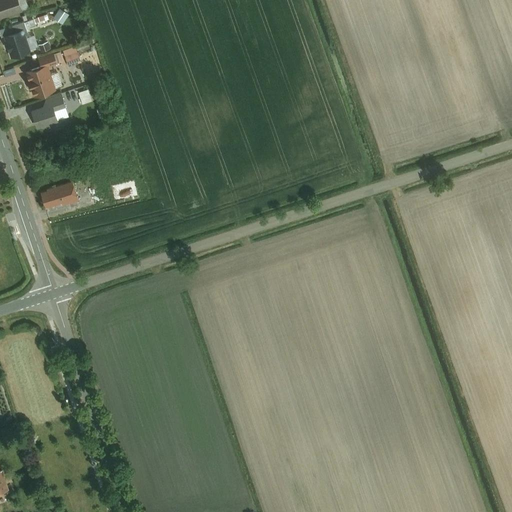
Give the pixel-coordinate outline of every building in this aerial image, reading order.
[(24,8),(21,0),(0,0),(0,14),(0,16),(24,8)] [(64,22),(70,12),(61,6),(54,16),(64,22)] [(33,48),(25,26),(4,33),(12,55),(33,48)] [(44,50),(51,46),(48,40),(40,44),(44,50)] [(58,61),(54,50),(38,56),(41,65),(26,70),(35,95),(57,88),(49,64),(58,61)] [(90,88),(80,91),(83,102),(93,99),(90,88)] [(63,91),(47,97),(45,104),(33,109),(39,126),(61,118),(58,110),(68,106),(63,91)] [(49,189),(42,191),(46,205),(62,200),(63,202),(70,200),(71,202),(81,199),(75,178),(48,187),(49,189)] [(0,463),(0,491),(10,489),(3,468),(2,469),(0,463)]
